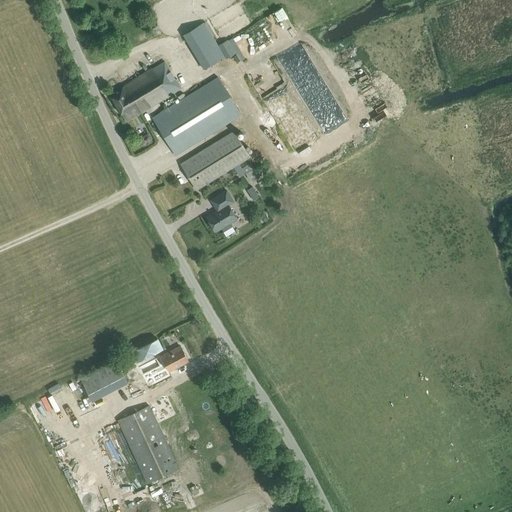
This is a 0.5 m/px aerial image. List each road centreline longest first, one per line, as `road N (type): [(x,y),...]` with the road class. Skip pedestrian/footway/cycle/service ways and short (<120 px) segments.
road 1 (unclassified): [(328,511),(130,168),(55,0)]
road 2 (track): [(0,251),(142,190)]
